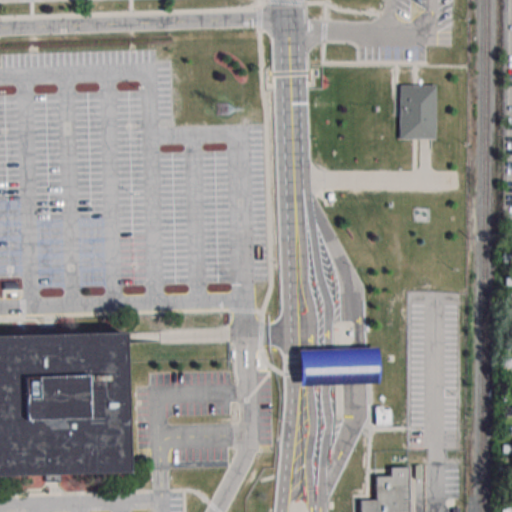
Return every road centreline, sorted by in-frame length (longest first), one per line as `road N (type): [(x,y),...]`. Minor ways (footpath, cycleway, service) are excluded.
road 1 (residential): [(294,180),(287,221),(291,394),(280,511)]
road 2 (residential): [(289,17),(0,27)]
road 3 (residential): [(294,180),(289,17)]
